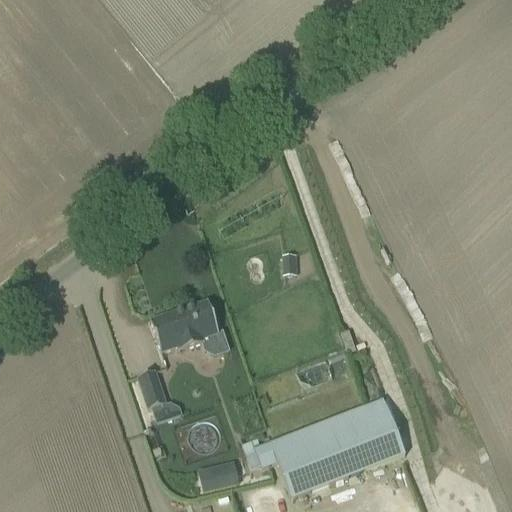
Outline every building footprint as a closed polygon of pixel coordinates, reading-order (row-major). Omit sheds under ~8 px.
[(294,260),(283,260),(284,281),(295,280),(294,260)] [(150,325),(161,357),(185,349),(186,353),(201,348),(204,356),(214,361),(230,355),(223,334),(217,336),(207,306),(150,325)] [(154,376),(137,382),(148,414),(150,414),(155,429),(180,420),(178,413),(169,407),(165,408),(154,376)] [(254,453),(261,472),(276,466),(291,504),(404,460),(383,404),(254,453)] [(198,472),(204,497),(240,488),(234,464),(198,472)]
